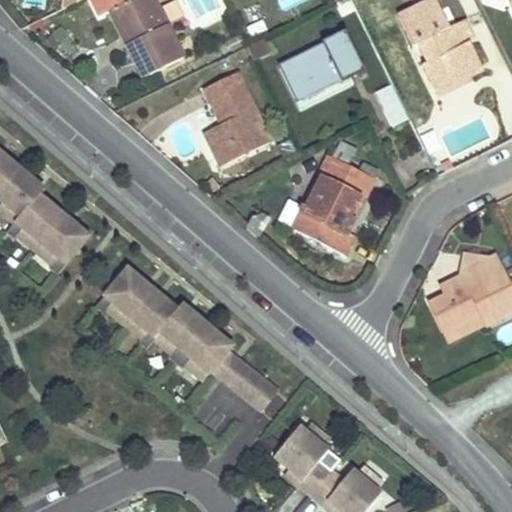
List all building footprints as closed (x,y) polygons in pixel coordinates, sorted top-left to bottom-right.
[(63,0),(63,10),(80,1),(80,0),(63,0)] [(156,0),(135,0),(119,8),(136,43),(128,47),(144,81),(186,60),(156,0)] [(363,0),(370,12),(377,9),(373,0),(363,0)] [(435,0),(399,18),(414,49),(419,47),(427,64),(423,67),(434,91),(468,73),(470,78),(485,70),(470,40),(466,34),(457,37),(453,27),(449,29),(435,0)] [(119,8),(111,12),(128,47),(136,43),(119,8)] [(473,39),(464,21),(453,27),(457,37),(466,34),(470,40),(473,39)] [(346,33),(280,66),(299,104),(326,90),(351,79),(353,85),(368,77),(346,33)] [(273,52),(267,38),(248,48),(255,62),(273,52)] [(238,73),(203,90),(221,124),(204,133),(221,167),(271,142),(238,73)] [(468,73),(434,91),(438,97),(472,81),(470,78),(468,73)] [(6,83),(113,176),(120,168),(13,75),(6,83)] [(351,79),(326,90),(330,96),(353,85),(351,79)] [(391,129),(407,123),(393,86),(377,92),(391,129)] [(283,143),(291,159),(300,155),(292,139),(283,143)] [(357,151),(340,143),(334,155),(350,163),(357,151)] [(0,157),(0,205),(3,202),(19,216),(13,223),(6,232),(13,239),(16,235),(22,228),(58,258),(52,265),(49,268),(57,275),(89,237),(71,222),(68,226),(52,212),(55,209),(39,195),(41,193),(32,186),(35,182),(2,155),(0,157)] [(303,207),(293,230),(347,255),(357,235),(349,232),(355,221),(351,218),(362,196),(366,199),(376,179),(332,158),(307,209),(303,207)] [(450,159),(436,166),(440,175),(454,168),(450,159)] [(123,188),(230,280),(237,272),(131,179),(123,188)] [(212,179),(199,188),(209,194),(219,187),(212,179)] [(44,189),(35,182),(32,186),(41,193),(44,189)] [(366,199),(362,196),(351,218),(355,221),(366,199)] [(19,216),(3,202),(0,205),(0,212),(13,223),(19,216)] [(71,222),(55,209),(52,212),(68,226),(71,222)] [(58,258),(22,228),(16,235),(52,265),(58,258)] [(511,311),(511,291),(494,255),(490,258),(466,254),(464,272),(471,282),(462,286),(458,278),(442,286),(447,296),(431,304),(444,331),(481,313),(485,323),(487,325),(511,311)] [(127,269),(96,307),(103,313),(106,309),(112,302),(147,332),(141,340),(139,343),(146,349),(154,340),(160,333),(177,347),(171,354),(168,357),(181,369),(184,366),(190,359),(208,373),(211,370),(227,352),(229,350),(220,343),(223,339),(190,311),(187,315),(181,310),(179,312),(161,296),(158,300),(141,287),(145,283),(127,269)] [(464,272),(458,278),(462,286),(471,282),(464,272)] [(158,300),(161,296),(145,283),(141,287),(158,300)] [(247,294),(351,385),(358,377),(253,286),(247,294)] [(112,302),(106,309),(141,340),(147,332),(112,302)] [(190,311),(184,306),(181,310),(187,315),(190,311)] [(481,313),(444,331),(450,341),(485,323),(481,313)] [(177,347),(160,333),(154,340),(171,354),(177,347)] [(232,346),(223,339),(220,343),(229,350),(232,346)] [(227,352),(211,370),(260,410),(276,391),(227,352)] [(208,373),(190,359),(184,366),(202,381),(208,373)] [(329,439),(310,424),(304,430),(323,447),(329,439)] [(311,496),(331,471),(319,461),(328,450),(323,447),(304,430),(299,427),(274,457),(289,469),(302,480),(298,485),(311,496)] [(363,466),(357,474),(376,490),(382,482),(363,466)] [(298,485),(302,480),(289,469),(285,474),(298,485)] [(331,471),(311,496),(324,506),(330,511),(366,511),(381,494),(376,490),(357,474),(352,470),(343,481),(331,471)]
